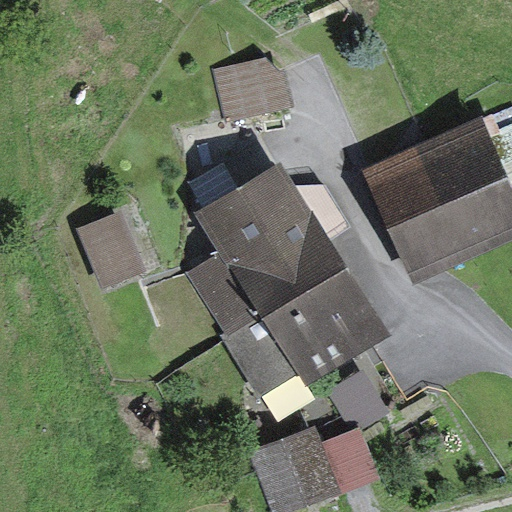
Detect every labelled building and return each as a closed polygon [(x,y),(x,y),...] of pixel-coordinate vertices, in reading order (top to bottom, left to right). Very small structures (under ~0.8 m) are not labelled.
[(286,57),(226,59),(228,126),(288,124),(286,57)] [(511,234),(511,194),(478,118),(366,168),(415,277),(511,234)] [(389,332),(277,150),(198,199),(228,248),(193,270),(221,315),(258,293),(312,380),(389,332)] [(159,269),(134,212),(72,239),(97,296),(159,269)] [(363,364),(332,387),(362,426),(393,403),(363,364)] [(364,423),(327,439),(350,491),(386,476),(364,423)] [(312,429),(255,445),(273,507),(330,491),(312,429)]
